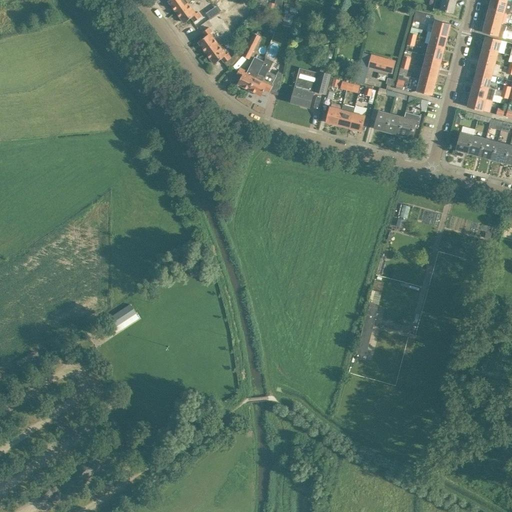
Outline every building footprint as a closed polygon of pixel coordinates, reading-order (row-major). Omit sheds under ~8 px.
[(168,0),(176,11),(188,3),(191,0),(168,0)] [(268,8),(281,12),(282,9),(282,0),(275,0),(275,3),(269,2),(268,8)] [(435,0),(433,9),(440,11),(441,9),(453,12),(456,0),(435,0)] [(505,0),(491,0),(489,8),(504,12),(509,13),(511,3),(511,1),(507,0),(505,0)] [(188,3),(176,11),(184,22),(191,17),(194,21),(201,17),(198,12),(196,13),(188,3)] [(285,3),(284,10),(285,10),(284,13),(286,13),(294,15),(295,16),(295,14),(296,12),(290,11),(291,7),(291,4),(285,3)] [(218,4),(206,12),(210,18),(221,10),(218,4)] [(489,8),(486,20),(501,24),(501,23),(504,12),(489,8)] [(413,21),(420,23),(424,24),(427,14),(415,11),(413,21)] [(224,18),(220,13),(209,21),(213,26),(224,18)] [(286,13),(283,25),(291,27),(294,15),(286,13)] [(436,20),(432,32),(447,36),(450,24),(436,20)] [(507,25),(501,23),(501,24),(486,20),(483,32),(498,36),(498,35),(503,37),(507,25)] [(198,41),(206,52),(218,44),(210,33),(212,32),(209,27),(202,32),(205,36),(198,41)] [(410,32),(408,38),(416,40),(419,29),(412,27),(410,33),(410,32)] [(432,32),(429,44),(444,47),(447,36),(432,32)] [(486,36),(483,48),(497,52),(501,40),(486,36)] [(246,48),(241,54),(249,59),(258,41),(252,37),(249,43),(246,48)] [(247,41),(233,56),(236,61),(237,60),(241,54),(246,48),(249,43),(247,41)] [(226,54),(218,44),(206,52),(214,63),(221,58),(224,62),(231,57),(228,53),(226,54)] [(429,44),(427,55),(426,55),(441,59),(444,47),(429,44)] [(483,48),(480,60),(494,63),(497,52),(483,48)] [(423,67),(438,71),(441,59),(426,55),(427,55),(420,53),(417,65),(423,67)] [(372,54),(368,67),(392,74),(396,60),(372,54)] [(245,70),(240,67),(236,75),(241,77),(238,83),(249,89),(263,63),(264,61),(255,56),(246,73),(244,72),(245,70)] [(480,60),(477,71),(491,75),(494,63),(480,60)] [(270,67),(263,63),(249,89),(261,95),(264,89),(269,92),(273,84),(279,88),(283,74),(278,71),(276,75),(269,71),(270,67)] [(423,67),(420,79),(435,83),(438,71),(423,67)] [(297,78),(291,102),(310,106),(314,91),(325,94),(330,74),(318,71),(315,83),(297,78)] [(491,75),(477,71),(474,83),(488,87),(491,75)] [(343,78),(349,80),(355,81),(356,75),(344,72),(342,77),(343,78)] [(409,76),(399,73),(396,85),(403,87),(404,82),(408,83),(409,76)] [(340,88),(346,90),(349,80),(343,78),(342,81),(340,88)] [(420,79),(417,91),(432,95),(435,83),(420,79)] [(349,80),(346,90),(352,91),(354,84),(360,85),(361,83),(355,81),(349,80)] [(372,89),(373,86),(361,83),(360,85),(366,87),(364,94),(371,96),(372,89)] [(493,100),(496,89),(488,87),(474,83),(471,95),(485,98),(493,100)] [(381,93),(396,97),(397,92),(387,90),(387,89),(379,87),(378,94),(381,94),(381,93)] [(329,89),(327,97),(332,99),(335,90),(329,89)] [(408,95),(397,92),(396,97),(395,101),(402,102),(403,99),(406,100),(408,95)] [(482,110),(485,98),(471,95),(468,107),(482,110)] [(422,99),(409,96),(408,103),(411,104),(412,101),(421,103),(422,99)] [(342,110),(338,124),(350,127),(353,113),(355,107),(343,104),(342,110)] [(326,121),(338,124),(342,110),(330,107),(326,121)] [(375,128),(387,131),(392,113),(379,110),(375,128)] [(404,116),(399,134),(412,137),(415,127),(418,128),(421,115),(406,111),(405,117),(404,116)] [(353,113),(350,127),(362,131),(365,116),(353,113)] [(392,113),(387,131),(399,134),(404,116),(392,113)] [(489,127),(501,130),(503,121),(491,118),(490,122),(489,127)] [(511,123),(503,121),(501,130),(509,132),(511,127),(511,123)] [(457,149),(469,152),(473,136),(461,132),(457,149)] [(473,136),(469,152),(481,155),(486,139),(473,136)] [(486,139),(481,155),(493,159),(498,142),(486,139)] [(498,142),(493,159),(506,162),(510,145),(498,142)] [(403,204),(401,214),(408,215),(410,205),(403,204)] [(368,356),(381,291),(372,289),(360,354),(368,356)] [(119,312),(102,323),(108,331),(124,320),(119,312)]
